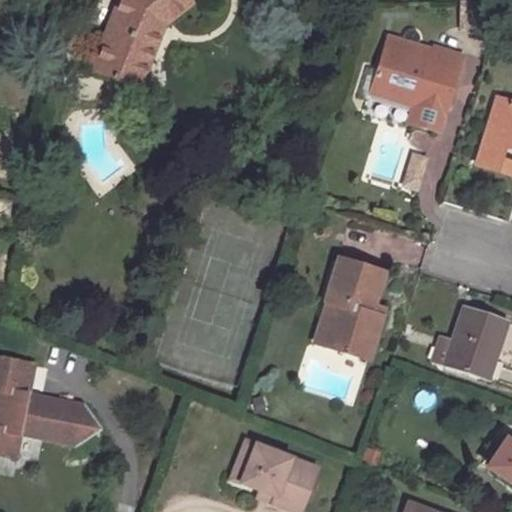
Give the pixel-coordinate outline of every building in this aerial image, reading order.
[(165,17),(169,21),(193,0),(118,0),(117,0),(89,72),(109,81),(113,72),(140,81),(159,33),(154,30),(156,24),(165,17)] [(494,0),(458,0),(458,26),(495,26),(494,0)] [(160,29),(169,21),(165,17),(156,24),(154,30),(159,33),(160,29)] [(437,130),(459,60),(388,38),(377,71),(370,93),(411,106),(406,121),(437,130)] [(377,71),(368,68),(358,97),(368,100),(370,93),(377,71)] [(137,90),(140,81),(113,72),(109,81),(137,90)] [(511,104),(495,99),(478,153),(500,160),(504,146),(511,148),(511,104)] [(474,163),(511,175),(511,163),(500,160),(478,153),(474,163)] [(424,159),(412,155),(402,187),(414,190),(424,159)] [(369,312),(371,306),(381,274),(335,260),(323,300),(326,301),(332,303),(321,343),(367,358),(379,316),(369,312)] [(314,341),(321,343),(332,303),(326,301),(314,341)] [(382,309),(371,306),(369,312),(379,316),(382,309)] [(452,341),(443,365),(487,379),(506,324),(462,309),(452,341)] [(431,361),(443,365),(452,341),(439,336),(431,361)] [(32,367),(0,360),(0,455),(13,458),(18,432),(20,424),(33,427),(31,435),(73,443),(95,429),(79,407),(38,399),(37,408),(24,405),(26,396),(32,367)] [(38,399),(26,396),(24,405),(37,408),(38,399)] [(18,432),(31,435),(33,427),(20,424),(18,432)] [(254,444),(244,440),(230,478),(239,482),(254,444)] [(511,446),(504,442),(487,467),(511,483),(511,446)] [(296,511),(298,511),(316,468),(254,444),(239,482),(258,489),(273,495),(270,502),(296,511)] [(258,489),(255,496),(270,502),(273,495),(258,489)]
